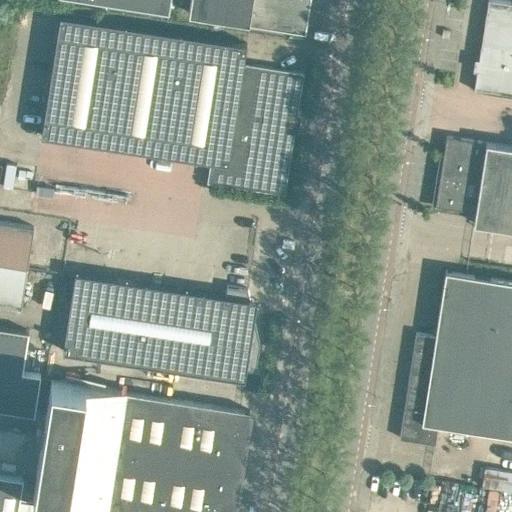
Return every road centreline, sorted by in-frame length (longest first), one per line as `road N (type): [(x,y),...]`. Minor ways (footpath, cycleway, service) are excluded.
road 1 (unclassified): [(357,0),(277,511)]
road 2 (unclassified): [(337,511),(416,0)]
